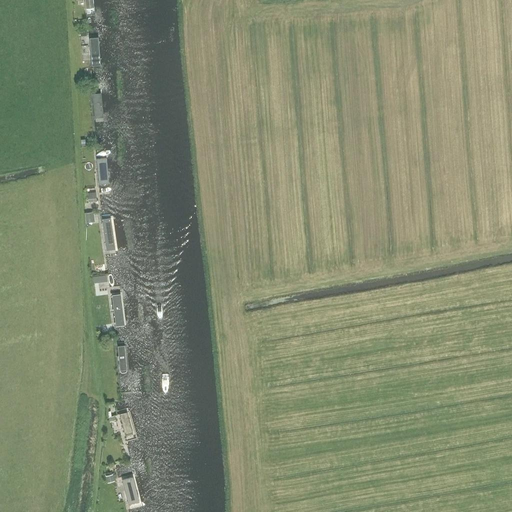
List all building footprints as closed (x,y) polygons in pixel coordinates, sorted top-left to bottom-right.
[(93,0),(85,0),(87,10),(95,9),(93,0)] [(97,39),(89,39),(90,60),(98,60),(97,39)] [(102,94),(93,95),(96,123),(104,122),(102,94)] [(106,159),(98,160),(100,191),(108,190),(106,159)] [(107,254),(116,253),(112,223),(103,224),(107,254)] [(122,294),(112,296),(116,327),(126,326),(122,294)] [(125,346),(118,347),(121,374),(128,373),(125,346)] [(134,436),(128,413),(120,415),(126,438),(134,436)] [(135,484),(124,487),(129,507),(140,504),(135,484)]
